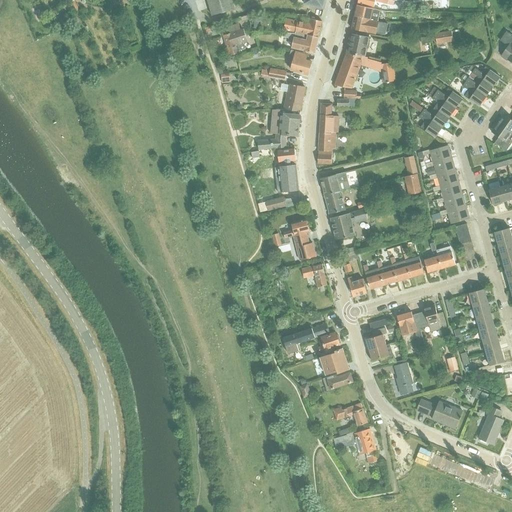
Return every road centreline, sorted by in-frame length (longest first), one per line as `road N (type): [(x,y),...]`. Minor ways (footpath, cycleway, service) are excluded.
road 1 (tertiary): [(116,511),(111,418),(94,354),(0,211)]
road 2 (tertiary): [(347,313),(308,168),(310,114),(343,0)]
road 3 (tertiary): [(503,465),(386,413),(373,397),(347,313)]
road 4 (residential): [(482,222),(461,147),(481,133),(511,85)]
road 5 (residential): [(347,313),(495,271)]
